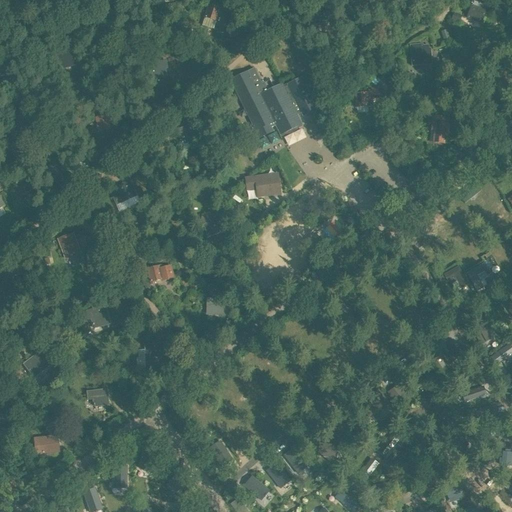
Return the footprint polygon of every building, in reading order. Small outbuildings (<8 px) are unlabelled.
[(209,5),(205,18),(214,21),(216,21),(218,13),(220,9),(209,5)] [(481,24),(486,11),(471,6),(467,18),(481,24)] [(452,13),(450,19),(458,22),(460,16),(452,13)] [(316,28),(311,29),(312,39),(330,38),(328,24),(316,25),(316,28)] [(236,26),(230,30),(232,34),(238,30),(236,26)] [(423,44),(409,45),(411,67),(432,65),(430,48),(429,48),(428,45),(423,46),(423,44)] [(59,70),(63,69),(62,67),(76,63),(72,50),(54,55),(59,70)] [(473,58),(459,66),(463,73),(477,65),(473,58)] [(153,78),(166,76),(164,67),(166,67),(165,61),(151,63),(153,78)] [(254,69),(230,81),(259,139),(273,132),(271,128),(276,126),(280,135),(302,125),(299,120),(297,116),(301,114),(303,117),(318,110),(302,77),(287,85),(286,84),(283,86),(282,84),(268,91),(264,82),(261,84),(254,69)] [(507,96),(510,83),(503,81),(505,74),(494,71),(492,78),(495,79),(492,92),(507,96)] [(101,76),(93,79),(95,84),(103,81),(101,76)] [(371,92),(355,95),(357,108),(366,107),(373,106),(373,103),(374,103),(374,100),(379,99),(378,88),(371,89),(371,92)] [(20,132),(30,126),(26,119),(28,118),(25,112),(13,119),(20,132)] [(99,131),(108,129),(107,126),(109,125),(107,116),(96,118),(99,131)] [(445,143),(448,118),(434,116),(431,141),(445,143)] [(393,130),(399,127),(395,120),(390,123),(393,130)] [(190,126),(177,130),(183,146),(195,142),(190,126)] [(490,164),(484,168),(488,173),(493,169),(490,164)] [(58,187),(66,183),(64,179),(68,177),(64,169),(51,175),(58,187)] [(280,194),(277,175),(246,179),(247,190),(257,188),(258,197),(280,194)] [(129,182),(108,192),(116,208),(136,199),(129,182)] [(476,199),(471,203),(475,208),(480,204),(476,199)] [(208,237),(220,233),(218,228),(225,225),(223,219),(215,222),(214,218),(207,221),(208,224),(204,226),(208,237)] [(121,225),(117,231),(122,235),(127,229),(121,225)] [(73,233),(57,239),(65,260),(81,254),(73,233)] [(29,245),(24,249),(30,258),(35,254),(29,245)] [(467,261),(461,264),(464,269),(470,266),(467,261)] [(480,266),(466,273),(477,292),(484,289),(477,276),(484,272),(486,276),(490,274),(484,263),(480,266)] [(173,278),(170,266),(159,269),(159,266),(147,269),(151,282),(150,282),(151,285),(152,285),(152,282),(160,280),(159,279),(164,278),(165,281),(173,278)] [(14,290),(11,276),(19,274),(17,267),(8,270),(9,272),(1,274),(2,277),(0,277),(0,284),(3,295),(3,294),(14,290)] [(469,285),(458,267),(443,275),(447,282),(448,283),(455,279),(461,290),(469,285)] [(443,275),(437,278),(441,285),(447,282),(443,275)] [(511,294),(502,301),(511,314),(511,294)] [(207,300),(207,315),(226,315),(227,308),(230,309),(230,300),(223,300),(207,300)] [(107,319),(103,303),(92,306),(93,310),(83,312),(85,320),(91,319),(93,327),(93,325),(104,323),(103,320),(107,319)] [(480,319),(469,325),(481,345),(492,338),(480,319)] [(129,329),(118,338),(122,343),(133,334),(129,329)] [(446,338),(436,345),(448,364),(459,358),(446,338)] [(165,344),(153,345),(153,350),(146,350),(147,356),(145,357),(146,365),(154,365),(154,364),(166,363),(165,344)] [(509,345),(489,359),(494,366),(510,355),(511,354),(511,347),(511,348),(509,345)] [(41,350),(22,364),(33,378),(51,365),(41,350)] [(75,354),(70,358),(75,364),(80,360),(75,354)] [(126,357),(120,362),(125,369),(131,364),(126,357)] [(414,362),(403,369),(414,388),(419,385),(419,386),(421,385),(421,384),(425,381),(414,362)] [(398,386),(388,392),(397,406),(407,399),(398,386)] [(483,387),(462,393),(465,402),(486,395),(483,387)] [(108,405),(107,394),(106,388),(103,388),(103,391),(87,392),(88,400),(93,399),(94,404),(93,404),(93,406),(94,406),(104,404),(104,406),(108,405)] [(377,391),(368,398),(378,413),(388,406),(377,391)] [(359,402),(350,410),(363,423),(371,415),(359,402)] [(469,415),(469,420),(475,420),(475,419),(494,416),(493,408),(469,411),(469,415)] [(342,422),(335,432),(348,440),(355,431),(342,422)] [(457,426),(449,431),(461,450),(469,445),(457,426)] [(157,431),(153,435),(156,439),(161,436),(157,431)] [(393,433),(379,450),(385,456),(400,439),(393,433)] [(54,437),(39,439),(39,445),(41,445),(43,454),(59,452),(57,440),(57,437),(54,437)] [(441,438),(432,440),(439,461),(447,459),(441,438)] [(220,442),(209,449),(222,467),(226,465),(228,464),(228,463),(232,460),(220,442)] [(319,444),(317,456),(335,458),(336,446),(319,444)] [(410,446),(409,467),(417,468),(419,446),(410,446)] [(146,447),(139,468),(144,469),(143,470),(146,471),(146,470),(151,472),(158,451),(146,447)] [(294,448),(284,456),(298,474),(308,466),(294,448)] [(371,459),(356,478),(364,483),(378,464),(371,459)] [(277,464),(267,472),(280,489),(284,486),(285,486),(287,485),(286,484),(290,481),(277,464)] [(114,467),(114,489),(119,489),(121,489),(126,489),(126,467),(114,467)] [(174,475),(169,481),(169,482),(178,490),(179,491),(180,490),(181,491),(184,488),(183,487),(184,485),(180,480),(181,479),(177,474),(175,476),(174,475)] [(252,477),(244,487),(261,501),(264,497),(265,497),(266,495),(269,491),(252,477)] [(396,482),(375,486),(377,495),(398,490),(396,482)] [(95,489),(83,493),(89,511),(97,511),(98,511),(102,510),(95,489)] [(339,493),(335,498),(339,502),(339,501),(350,511),(358,511),(361,509),(342,491),(340,494),(339,493)] [(247,511),(237,498),(229,504),(234,511),(247,511)] [(184,504),(177,508),(178,509),(179,511),(189,511),(188,510),(190,509),(187,503),(185,505),(184,504)]
